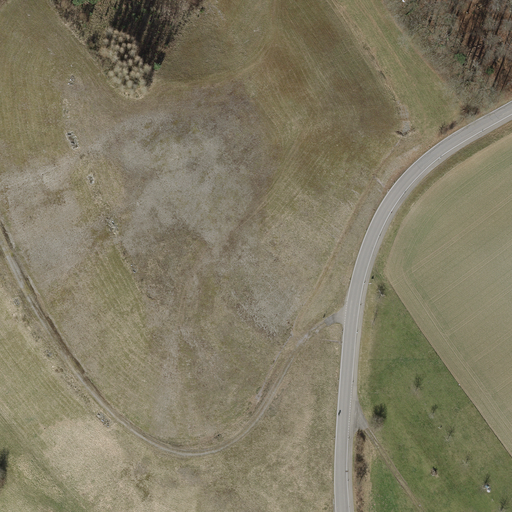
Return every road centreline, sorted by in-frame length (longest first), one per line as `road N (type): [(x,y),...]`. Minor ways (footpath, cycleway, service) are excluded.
road 1 (track): [(353,311),(306,337),(243,432),(212,449),(176,450),(139,433),(100,398),(37,311),(0,235)]
road 2 (tertiary): [(511,108),(424,163),(373,235),(353,311),(343,511)]
road 3 (track): [(344,411),(366,427),(420,511)]
